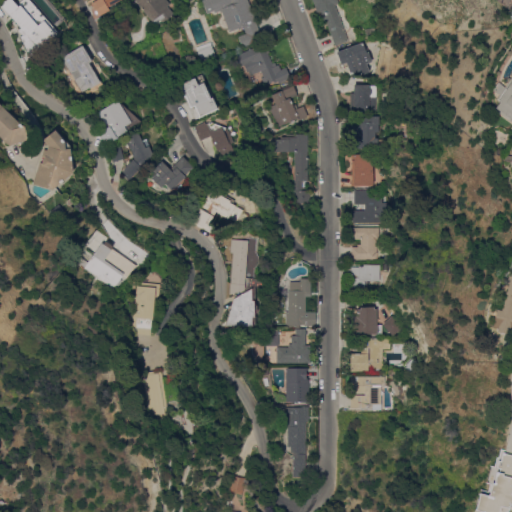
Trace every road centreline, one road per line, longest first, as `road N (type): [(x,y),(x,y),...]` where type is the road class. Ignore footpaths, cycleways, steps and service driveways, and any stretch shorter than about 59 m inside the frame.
road 1 (residential): [(0,23),(23,77),(88,133),(115,198),(211,250),(223,294),(218,352),(257,416),(281,495),(306,511)]
road 2 (residential): [(306,511),(327,494),(332,477),(331,117),(292,0)]
road 3 (residential): [(332,256),(299,248),(264,186),(199,154),(162,97),(105,55),(82,0)]
